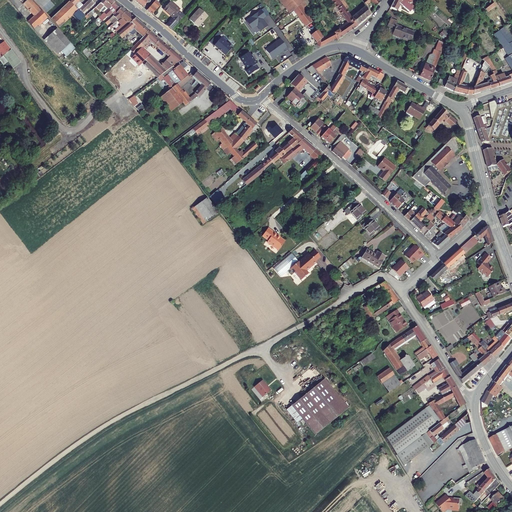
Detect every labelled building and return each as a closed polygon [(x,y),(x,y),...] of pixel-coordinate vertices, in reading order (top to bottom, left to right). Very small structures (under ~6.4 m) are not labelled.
[(30,0),(23,0),(25,2),(23,4),(34,14),(35,15),(40,11),(30,0)] [(68,0),(63,6),(72,15),(77,10),(74,7),(78,3),(76,1),(77,0),(68,0)] [(100,0),(99,2),(94,8),(97,11),(102,6),(106,10),(113,1),(111,0),(100,0)] [(132,0),(143,8),(147,3),(143,0),(132,0)] [(305,0),(277,0),(288,14),(292,11),(299,5),(305,0)] [(344,26),(343,27),(348,33),(352,30),(347,24),(352,21),(350,18),(348,14),(347,15),(336,0),(329,0),(346,22),(343,24),(344,26)] [(393,0),(389,8),(395,11),(399,3),(409,12),(412,8),(411,7),(408,5),(403,0),(393,0)] [(120,7),(113,1),(106,10),(98,17),(101,20),(103,19),(105,20),(111,14),(113,15),(120,7)] [(151,6),(146,11),(151,15),(160,5),(155,1),(151,6)] [(170,2),(163,10),(172,18),(166,26),(171,31),(184,17),(178,12),(179,11),(170,2)] [(147,3),(143,8),(146,11),(151,6),(147,3)] [(495,3),(485,8),(487,12),(497,7),(495,3)] [(71,16),(78,22),(84,17),(81,14),(86,9),(82,5),(81,6),(77,10),(72,15),(71,16)] [(311,23),(299,5),(292,11),(304,28),(311,23)] [(72,15),(63,6),(50,19),(58,29),(63,24),(71,16),(72,15)] [(125,11),(120,7),(113,15),(112,16),(98,28),(100,30),(114,18),(116,20),(119,17),(125,11)] [(370,15),(364,7),(350,18),(352,21),(356,26),(370,15)] [(199,9),(190,20),(198,27),(208,17),(199,9)] [(261,10),(246,20),(251,29),(258,25),(261,31),(267,27),(262,19),(265,17),(261,10)] [(34,14),(26,22),(32,29),(46,17),(40,11),(35,15),(34,14)] [(133,18),(125,11),(119,17),(127,24),(133,18)] [(440,14),(433,18),(439,27),(444,23),(441,17),(440,14)] [(147,31),(133,18),(127,24),(121,30),(116,34),(120,39),(128,33),(130,35),(133,35),(135,33),(141,38),(147,31)] [(393,30),(390,35),(409,43),(413,33),(395,25),(397,22),(390,19),(386,27),(393,30)] [(356,26),(352,21),(347,24),(352,30),(357,27),(356,26)] [(110,28),(116,34),(121,30),(116,25),(115,26),(113,25),(110,28)] [(343,37),(348,33),(343,27),(340,30),(338,28),(338,29),(338,30),(343,37)] [(73,47),(56,28),(45,37),(58,51),(63,48),(67,53),(73,47)] [(73,28),(65,36),(69,40),(77,32),(73,28)] [(511,39),(503,28),(497,32),(508,45),(511,41),(511,39)] [(338,30),(334,33),(339,40),(343,37),(338,30)] [(439,36),(445,40),(449,34),(442,30),(439,36)] [(170,50),(147,31),(141,38),(137,42),(142,46),(136,53),(146,62),(143,65),(148,70),(157,78),(157,77),(169,69),(173,66),(181,60),(173,53),(169,58),(161,67),(143,51),(151,42),(165,55),(170,50)] [(323,39),(317,31),(310,36),(315,43),(321,40),(323,39)] [(493,35),(502,49),(508,45),(497,32),(493,35)] [(334,33),(323,39),(327,44),(335,39),(337,41),(339,40),(334,33)] [(280,39),(265,50),(272,59),(287,48),(280,39)] [(327,44),(323,39),(321,40),(315,43),(315,44),(319,48),(327,44)] [(219,40),(212,47),(218,53),(219,53),(223,57),(231,48),(227,44),(226,46),(219,40)] [(444,43),(438,41),(434,50),(433,50),(431,54),(428,55),(424,65),(421,64),(419,70),(421,71),(418,77),(428,81),(444,43)] [(4,42),(0,44),(0,58),(3,56),(11,51),(4,42)] [(133,55),(136,53),(142,46),(137,42),(129,51),(133,55)] [(511,54),(511,51),(508,45),(502,49),(508,58),(511,54)] [(20,63),(11,51),(3,56),(12,69),(20,63)] [(257,65),(250,54),(240,60),(247,71),(246,72),(249,76),(258,70),(255,65),(257,65)] [(324,56),(309,65),(314,70),(316,73),(329,65),(324,56)] [(472,87),(475,88),(482,66),(482,65),(466,56),(463,64),(460,71),(452,91),(453,92),(466,95),(468,89),(466,88),(466,86),(461,85),(467,72),(475,76),(472,83),(473,83),(472,87)] [(492,65),(488,56),(482,59),(484,61),(488,67),(489,67),(492,65)] [(361,65),(345,57),(342,63),(343,63),(337,74),(338,75),(329,89),(327,86),(321,93),(326,97),(339,108),(342,104),(344,105),(347,101),(345,100),(344,101),(335,94),(343,82),(339,79),(341,77),(342,78),(349,66),(358,70),(361,65)] [(511,82),(511,64),(508,58),(504,60),(511,71),(511,72),(503,75),(503,74),(498,76),(496,72),(492,65),(489,67),(488,67),(489,68),(489,69),(493,76),(498,87),(502,86),(511,82)] [(498,87),(493,76),(489,77),(491,83),(480,87),(484,75),(489,69),(489,68),(488,67),(484,61),(482,65),(482,66),(475,88),(474,90),(472,95),(498,87)] [(163,78),(171,89),(178,84),(189,75),(194,71),(192,70),(185,75),(179,66),(175,68),(171,71),(169,69),(157,77),(160,80),(163,78)] [(361,72),(358,77),(361,79),(361,78),(368,68),(365,66),(361,72)] [(383,75),(368,68),(361,78),(367,81),(367,80),(370,76),(378,80),(380,81),(383,75)] [(438,85),(452,91),(460,71),(458,70),(456,71),(453,79),(448,77),(447,77),(446,80),(441,78),(438,85)] [(210,85),(194,71),(189,75),(193,78),(199,84),(197,87),(199,89),(194,94),(195,95),(197,97),(198,98),(210,85)] [(189,75),(178,84),(181,87),(193,78),(189,75)] [(319,95),(297,75),(289,85),(294,89),(298,93),(303,97),(311,104),(319,95)] [(358,77),(351,87),(354,89),(361,79),(358,77)] [(361,81),(358,86),(374,95),(379,88),(380,86),(377,87),(376,87),(374,89),(366,85),(367,84),(367,83),(366,82),(365,83),(364,83),(361,81)] [(383,103),(380,107),(385,109),(390,100),(391,100),(397,90),(398,90),(401,85),(395,82),(388,93),(383,103)] [(181,87),(178,84),(171,89),(182,103),(184,106),(190,102),(188,100),(179,89),(181,87)] [(388,93),(379,88),(374,95),(373,97),(383,103),(388,93)] [(171,89),(159,98),(170,112),(182,103),(171,89)] [(298,93),(294,89),(286,98),(291,103),(290,104),(294,107),(303,97),(298,93)] [(122,97),(126,101),(133,96),(130,92),(122,97)] [(326,97),(321,93),(319,95),(311,104),(310,105),(314,109),(320,102),(321,103),(326,97)] [(320,102),(314,109),(327,120),(328,121),(339,108),(326,97),(321,103),(320,102)] [(128,101),(133,107),(137,104),(133,98),(128,101)] [(231,100),(193,127),(199,136),(211,127),(209,124),(231,109),(234,114),(238,110),(231,100)] [(410,102),(405,111),(418,119),(425,109),(421,107),(420,108),(410,102)] [(378,112),(368,106),(365,111),(374,117),(378,112)] [(385,109),(380,107),(378,112),(374,117),(379,120),(385,109)] [(432,119),(425,127),(432,133),(439,124),(438,124),(442,119),(444,121),(444,122),(452,129),(457,123),(442,109),(433,120),(432,119)] [(220,128),(213,133),(225,148),(223,149),(228,155),(230,153),(234,157),(238,162),(255,147),(256,146),(255,145),(256,145),(254,142),(241,154),(240,152),(238,153),(234,148),(255,125),(240,112),(236,117),(244,123),(229,140),(220,128)] [(480,117),(473,119),(477,131),(484,129),(480,117)] [(323,125),(318,120),(310,129),(315,134),(320,129),(323,125)] [(336,128),(328,121),(327,120),(325,122),(328,125),(329,124),(330,125),(329,126),(334,130),(336,128)] [(282,127),(276,132),(279,135),(284,130),(282,127)] [(324,133),(320,129),(315,134),(318,137),(321,134),(322,135),(320,138),(324,142),(332,133),(327,129),(324,133)] [(486,135),(484,129),(477,131),(482,145),(485,143),(488,142),(488,141),(487,137),(488,134),(486,135)] [(287,134),(297,143),(302,139),(296,134),(295,134),(291,130),(287,134)] [(336,137),(332,133),(324,142),(328,146),(336,137)] [(457,139),(454,136),(411,176),(423,185),(429,179),(442,193),(449,186),(435,172),(438,169),(438,170),(439,169),(439,168),(443,165),(444,166),(447,164),(445,161),(458,149),(455,140),(457,139)] [(282,148),(279,151),(283,155),(290,149),(282,139),(278,142),(282,148)] [(321,156),(302,139),(297,143),(290,149),(283,155),(284,156),(279,159),(283,164),(301,149),(314,161),(321,156)] [(335,148),(331,152),(340,160),(348,151),(342,146),(338,150),(335,148)] [(252,160),(236,173),(246,185),(283,155),(279,151),(278,149),(273,153),(273,155),(262,165),(261,164),(258,167),(252,160)] [(355,154),(359,157),(363,152),(359,149),(355,154)] [(489,149),(483,151),(487,168),(496,166),(506,179),(511,171),(508,166),(503,160),(497,165),(492,149),(489,149)] [(378,166),(381,168),(384,170),(379,176),(385,181),(397,167),(385,157),(380,163),(378,166)] [(319,166),(315,161),(296,180),(300,184),(319,166)] [(391,181),(386,188),(390,192),(391,193),(395,188),(398,191),(400,189),(391,181)] [(503,186),(493,189),(495,197),(500,196),(503,186)] [(357,188),(351,193),(354,197),(360,192),(357,188)] [(382,194),(381,194),(386,198),(390,192),(386,188),(382,194)] [(215,191),(209,196),(212,200),(218,195),(215,191)] [(396,193),(389,201),(393,205),(400,197),(396,193)] [(404,201),(400,197),(393,205),(397,209),(404,201)] [(192,209),(204,225),(219,214),(207,198),(192,209)] [(442,200),(435,208),(439,211),(446,203),(442,200)] [(355,201),(343,211),(346,215),(349,212),(356,220),(365,212),(355,201)] [(434,207),(425,218),(429,221),(430,222),(435,216),(442,222),(440,225),(441,225),(438,229),(441,232),(449,239),(462,229),(453,222),(451,220),(439,211),(435,208),(434,207)] [(422,208),(416,215),(410,222),(425,235),(428,231),(419,222),(423,219),(419,215),(421,214),(423,216),(426,212),(422,208)] [(416,215),(411,210),(405,217),(410,222),(416,215)] [(458,211),(451,220),(453,222),(458,217),(462,220),(464,217),(460,213),(458,211)] [(500,217),(503,228),(509,226),(511,223),(511,215),(510,214),(511,213),(510,212),(506,215),(500,217)] [(458,217),(453,222),(462,229),(468,221),(464,217),(462,220),(458,217)] [(370,218),(361,225),(370,236),(379,229),(370,218)] [(487,226),(485,225),(459,249),(463,254),(463,255),(478,242),(477,241),(483,236),(487,246),(493,242),(487,226)] [(267,228),(261,236),(267,241),(266,242),(277,251),(284,242),(273,234),(273,233),(267,228)] [(429,230),(428,231),(425,235),(429,240),(434,234),(429,230)] [(449,240),(449,239),(441,232),(436,236),(438,238),(432,243),(438,250),(449,240)] [(404,256),(412,262),(417,256),(419,257),(423,252),(413,244),(404,256)] [(459,249),(438,268),(442,274),(463,254),(459,249)] [(298,261),(289,269),(293,273),(295,271),(302,279),(309,274),(306,271),(316,262),(315,261),(320,257),(314,250),(309,255),(308,253),(298,262),(298,261)] [(365,251),(361,259),(377,268),(383,258),(376,253),(374,256),(365,251)] [(298,261),(291,253),(274,267),(281,275),(289,269),(298,261)] [(484,253),(475,263),(478,265),(475,268),(485,277),(492,270),(485,263),(490,258),(484,253)] [(406,271),(409,267),(401,261),(393,270),(401,277),(406,270),(406,271)] [(435,271),(430,276),(434,281),(439,276),(435,271)] [(358,297),(356,299),(360,306),(370,321),(390,306),(398,301),(384,282),(379,285),(382,288),(388,297),(385,300),(387,302),(374,310),(366,298),(379,290),(376,286),(360,297),(359,296),(358,297)] [(497,282),(488,287),(493,297),(506,292),(503,288),(500,289),(497,282)] [(483,301),(478,292),(474,294),(480,306),(489,302),(488,299),(483,301)] [(416,298),(412,300),(418,311),(430,304),(425,295),(417,300),(416,298)] [(469,303),(466,298),(458,302),(460,307),(469,303)] [(360,306),(356,299),(352,301),(357,308),(360,306)] [(455,303),(452,299),(440,305),(443,309),(455,303)] [(398,301),(390,306),(394,312),(396,310),(402,306),(398,301)] [(511,303),(508,305),(508,303),(488,309),(489,311),(485,313),(488,318),(490,317),(498,314),(511,309),(511,303)] [(394,312),(386,317),(396,333),(407,325),(396,310),(394,312)] [(498,316),(498,314),(490,317),(497,328),(502,324),(497,316),(498,316)] [(491,327),(486,320),(483,322),(489,332),(494,329),(492,327),(491,327)] [(511,334),(511,325),(510,328),(508,326),(502,334),(503,336),(497,343),(501,348),(511,334)] [(430,347),(416,326),(388,345),(382,351),(399,376),(413,366),(406,356),(399,361),(392,350),(414,335),(422,347),(413,353),(416,356),(430,347)] [(502,334),(500,331),(497,333),(498,335),(494,339),(497,343),(503,336),(502,334)] [(479,345),(471,336),(467,338),(478,350),(477,351),(482,356),(480,357),(481,358),(477,361),(482,367),(491,359),(479,345)] [(494,339),(493,337),(491,338),(494,342),(487,348),(482,342),(479,345),(491,359),(502,349),(501,348),(497,343),(494,339)] [(430,347),(416,356),(423,366),(426,364),(422,358),(427,355),(430,359),(429,360),(430,361),(436,357),(430,347)] [(372,353),(359,362),(362,367),(375,358),(372,353)] [(477,361),(472,354),(469,357),(474,364),(461,374),(456,367),(458,366),(456,361),(449,365),(461,385),(482,367),(477,361)] [(444,370),(438,359),(433,363),(435,368),(433,370),(435,372),(427,377),(422,381),(424,384),(431,379),(444,370)] [(511,371),(506,367),(485,394),(480,402),(487,406),(490,401),(492,403),(502,390),(498,387),(507,375),(511,379),(511,371)] [(400,385),(389,369),(377,377),(388,393),(400,385)] [(447,374),(444,370),(431,379),(434,384),(442,378),(447,374)] [(325,378),(292,406),(302,419),(316,435),(349,408),(325,378)] [(455,388),(449,378),(444,381),(447,386),(438,391),(441,396),(455,388)] [(271,391),(263,381),(255,387),(263,398),(271,391)] [(422,381),(414,386),(417,389),(424,384),(422,381)] [(427,388),(424,384),(417,389),(416,390),(419,394),(427,388)] [(402,389),(401,386),(388,395),(390,397),(402,389)] [(430,406),(440,423),(445,419),(443,416),(444,415),(443,412),(441,413),(437,407),(453,397),(458,407),(450,414),(450,415),(463,405),(455,388),(441,396),(442,397),(429,405),(430,406)] [(302,419),(292,406),(287,410),(298,423),(302,419)] [(440,423),(430,406),(386,438),(401,464),(432,444),(425,435),(440,423)] [(469,424),(467,415),(462,419),(452,427),(456,432),(464,425),(469,424)] [(440,423),(425,435),(432,444),(433,444),(435,442),(437,440),(435,437),(434,438),(433,437),(447,426),(446,424),(448,422),(446,419),(445,419),(440,423)] [(511,426),(487,440),(497,459),(505,452),(511,449),(511,426)] [(456,432),(452,427),(438,439),(442,444),(456,432)] [(476,441),(462,447),(472,472),(474,471),(473,469),(485,465),(476,441)] [(494,491),(499,485),(495,481),(489,471),(483,474),(485,478),(475,488),(478,491),(473,497),(469,493),(464,498),(476,509),(481,505),(476,500),(486,490),(490,495),(494,491)] [(470,473),(463,480),(466,483),(473,476),(470,473)] [(446,495),(441,490),(434,497),(438,501),(446,495)] [(490,495),(486,499),(496,508),(504,501),(494,491),(490,495)] [(449,499),(446,495),(438,501),(435,504),(441,511),(442,511),(447,508),(452,509),(451,510),(458,511),(459,505),(461,505),(462,501),(461,500),(460,500),(460,499),(453,499),(453,500),(449,499)]
